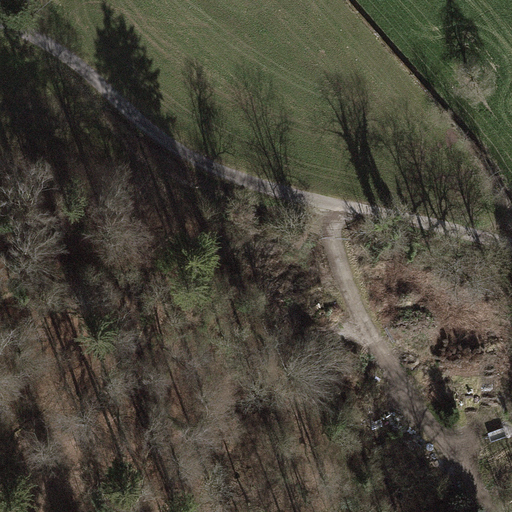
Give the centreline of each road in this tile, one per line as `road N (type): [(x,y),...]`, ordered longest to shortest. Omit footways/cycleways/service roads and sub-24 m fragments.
road 1 (track): [(511,244),(297,196),(204,163),(159,136),(57,50),(0,20)]
road 2 (track): [(336,205),(333,237),(375,345),(486,511)]
